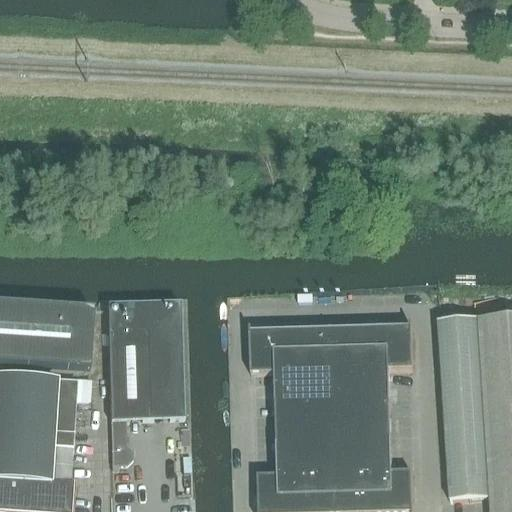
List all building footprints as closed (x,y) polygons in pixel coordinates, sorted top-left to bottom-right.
[(0,367),(90,373),(94,314),(0,308),(0,367)] [(176,309),(106,311),(111,470),(126,470),(133,464),(133,456),(126,450),(126,424),(179,422),(176,309)] [(511,511),(511,321),(438,326),(450,506),(490,503),(490,511),(511,511)] [(371,334),(372,376),(389,375),(413,375),(412,332),(410,332),(410,333),(371,334)] [(331,335),(332,377),(372,376),(371,334),(332,335),(331,334),(331,335)] [(330,335),(291,336),(292,378),(332,377),(331,335),(330,335)] [(251,380),(275,379),(292,378),(291,336),(251,338),(251,337),(250,337),(251,380)] [(332,377),(333,411),(390,409),(389,375),(372,376),(332,377)] [(275,379),(276,413),(333,411),(332,377),(292,378),(275,379)] [(0,511),(68,511),(70,485),(68,485),(75,383),(0,378),(0,511)] [(333,411),(334,445),(391,443),(390,409),(333,411)] [(276,413),(277,447),(334,445),(333,411),(276,413)] [(391,443),(334,445),(335,479),(373,478),(392,477),(391,443)] [(278,481),(297,480),(335,479),(334,445),(277,447),(278,481)] [(392,477),(373,478),(374,511),(413,511),(412,477),(392,477)] [(374,511),(373,478),(335,479),(335,511),(374,511)] [(335,511),(335,479),(297,480),(297,511),(335,511)] [(297,511),(297,480),(278,481),(258,481),(258,511),(297,511)]
